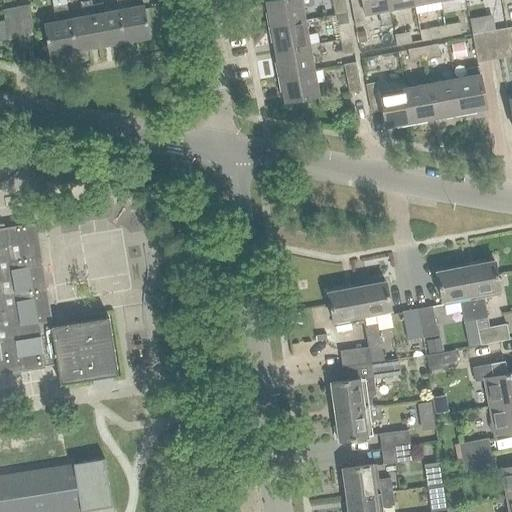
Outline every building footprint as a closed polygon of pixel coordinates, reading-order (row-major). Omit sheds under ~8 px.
[(116,0),(119,10),(125,43),(149,38),(143,6),(129,8),(127,0),(116,0)] [(275,0),(265,2),(270,27),(304,21),(301,7),(311,5),(310,0),(275,0)] [(346,13),(342,0),(330,0),(334,15),(346,13)] [(393,25),(390,11),(388,0),(350,0),(355,27),(367,25),(365,15),(379,13),(382,27),(393,25)] [(413,0),(388,0),(390,11),(415,6),(413,0)] [(440,2),(439,0),(413,0),(415,6),(417,14),(442,10),(440,2)] [(83,17),(68,20),(75,52),(99,47),(92,5),(91,2),(80,4),(83,17)] [(99,47),(125,43),(119,10),(105,12),(104,3),(92,5),(99,47)] [(43,24),(49,57),(75,52),(68,20),(66,4),(53,6),(55,22),(43,24)] [(28,7),(16,9),(22,37),(33,36),(28,7)] [(9,40),(22,37),(16,9),(4,11),(9,40)] [(270,27),(275,52),(309,46),(318,44),(317,34),(307,36),(304,21),(270,27)] [(336,25),(339,40),(350,38),(347,23),(336,25)] [(460,24),(445,27),(447,38),(462,35),(460,24)] [(432,40),(447,38),(445,27),(430,29),(432,40)] [(511,55),(507,29),(496,32),(501,60),(511,57),(511,55)] [(365,31),(356,33),(358,43),(367,42),(365,31)] [(496,32),(484,34),(490,62),(501,60),(496,32)] [(397,46),(411,44),(410,34),(395,36),(397,46)] [(484,34),(473,36),(479,64),(490,62),(484,34)] [(350,38),(339,40),(342,55),(352,53),(350,38)] [(463,43),(452,46),(454,59),(466,56),(463,43)] [(309,46),(275,52),(279,77),(313,71),(309,46)] [(437,46),(422,48),(424,58),(439,56),(437,46)] [(409,61),(424,58),(422,48),(407,51),(409,61)] [(355,63),(343,65),(348,92),(360,90),(355,63)] [(467,77),(454,80),(460,113),(486,109),(479,75),(478,66),(465,68),(467,77)] [(313,71),(279,77),(284,102),(318,96),(313,71)] [(454,80),(429,85),(436,118),(460,113),(454,80)] [(378,83),(366,85),(371,112),(382,110),(386,127),(411,123),(405,89),(380,94),(378,83)] [(429,85),(405,89),(411,123),(436,118),(429,85)] [(0,375),(45,368),(44,366),(57,364),(60,384),(118,375),(108,317),(52,326),(50,320),(52,320),(36,223),(0,228),(0,375)] [(494,262),(466,267),(475,321),(488,318),(484,298),(499,295),(499,292),(500,292),(494,262)] [(475,321),(466,267),(436,273),(441,302),(443,302),(443,306),(460,303),(464,323),(475,321)] [(368,348),(371,362),(382,361),(374,319),(390,316),(389,312),(391,312),(385,282),(357,287),(363,321),(368,348)] [(335,326),(363,321),(357,287),(327,293),(333,322),(334,322),(335,326)] [(417,309),(423,338),(437,335),(431,306),(417,309)] [(407,341),(423,338),(417,309),(402,312),(407,341)] [(477,330),(475,321),(464,323),(468,346),(479,344),(477,330)] [(480,345),(509,340),(506,325),(478,330),(480,345)] [(443,351),(441,338),(425,341),(427,354),(443,351)] [(371,362),(368,348),(340,352),(342,367),(368,363),(371,362)] [(430,370),(458,366),(456,351),(427,356),(430,370)] [(330,383),(334,412),(368,408),(367,407),(366,399),(372,398),(375,395),(373,378),(399,375),(397,359),(382,361),(371,362),(368,363),(370,377),(330,383)] [(489,406),(511,401),(511,373),(508,375),(505,361),(473,367),(476,382),(484,380),(489,406)] [(511,401),(489,406),(494,435),(511,431),(511,401)] [(432,402),(408,403),(410,431),(434,429),(432,402)] [(381,419),(379,405),(367,407),(368,408),(334,412),(338,441),(368,437),(367,436),(371,435),(369,420),(381,419)] [(411,460),(407,430),(379,434),(383,464),(411,460)] [(459,444),(462,459),(490,454),(487,439),(459,444)] [(493,469),(490,454),(462,459),(465,474),(493,469)] [(0,511),(63,511),(80,509),(81,511),(112,506),(104,458),(73,464),(73,466),(0,477),(0,511)] [(445,507),(441,464),(427,466),(431,508),(445,507)] [(342,469),(346,498),(379,494),(391,492),(390,479),(377,481),(375,466),(372,466),(372,465),(342,469)] [(505,498),(511,496),(511,465),(500,468),(505,498)] [(392,492),(379,494),(346,498),(347,511),(382,511),(381,507),(393,506),(392,492)]
